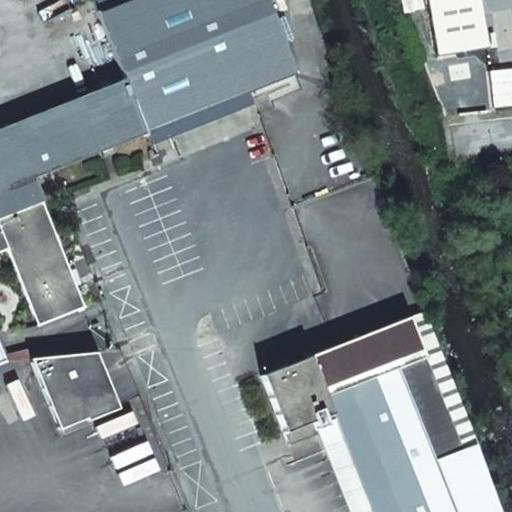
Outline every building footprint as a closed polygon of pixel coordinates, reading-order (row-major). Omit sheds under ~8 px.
[(93,0),(99,15),(136,0),(93,0)] [(136,0),(99,15),(126,82),(146,133),(250,93),(297,74),(270,4),(280,0),(136,0)] [(424,0),(432,54),(483,46),(476,0),(424,0)] [(0,130),(0,219),(42,204),(44,203),(35,179),(147,136),(146,133),(126,82),(0,130)] [(147,136),(152,148),(255,106),(250,93),(146,133),(147,136)] [(0,219),(0,253),(9,250),(39,326),(83,309),(42,204),(0,219)] [(498,511),(422,312),(406,319),(459,451),(432,461),(447,501),(476,490),(485,511),(498,511)] [(369,511),(485,511),(476,490),(447,501),(432,461),(459,451),(406,319),(259,377),(282,434),(303,426),(311,422),(315,430),(324,426),(321,418),(330,414),(369,511)] [(117,410),(95,353),(33,360),(60,427),(62,431),(67,429),(117,410)]
